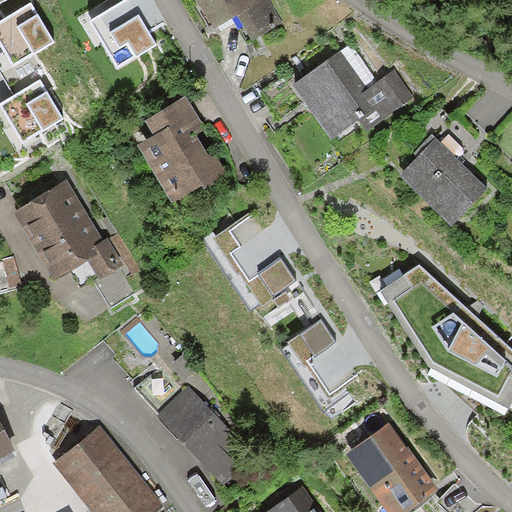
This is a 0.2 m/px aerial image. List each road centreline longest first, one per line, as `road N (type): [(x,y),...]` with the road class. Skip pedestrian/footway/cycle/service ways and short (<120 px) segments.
road 1 (residential): [(511,507),(401,387),(166,0)]
road 2 (residential): [(0,369),(88,399),(127,434),(187,511)]
road 3 (residential): [(511,87),(356,0)]
